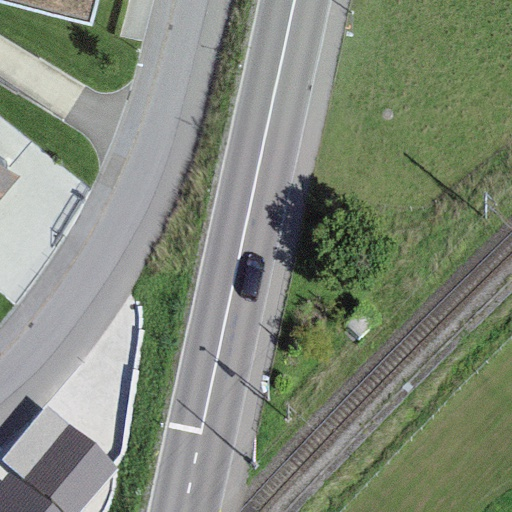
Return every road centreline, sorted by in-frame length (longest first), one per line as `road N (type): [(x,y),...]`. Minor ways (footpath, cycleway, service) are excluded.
road 1 (secondary): [(296,0),(185,511)]
road 2 (unclassified): [(198,0),(167,123),(109,257),(0,386)]
